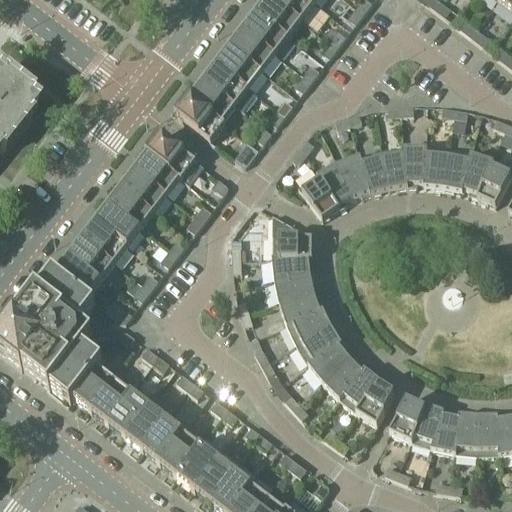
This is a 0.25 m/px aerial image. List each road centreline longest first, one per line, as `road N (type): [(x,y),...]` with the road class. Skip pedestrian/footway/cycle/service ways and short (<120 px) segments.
road 1 (residential): [(357,487),(182,329),(184,312),(217,271),(219,237),(253,193)]
road 2 (residential): [(253,193),(305,125),(349,106),(386,56),(404,47),(511,115)]
road 3 (tertiary): [(0,283),(138,103)]
road 4 (tertiary): [(138,103),(5,0)]
road 5 (residential): [(253,193),(138,103)]
road 6 (tertiary): [(138,103),(218,0)]
